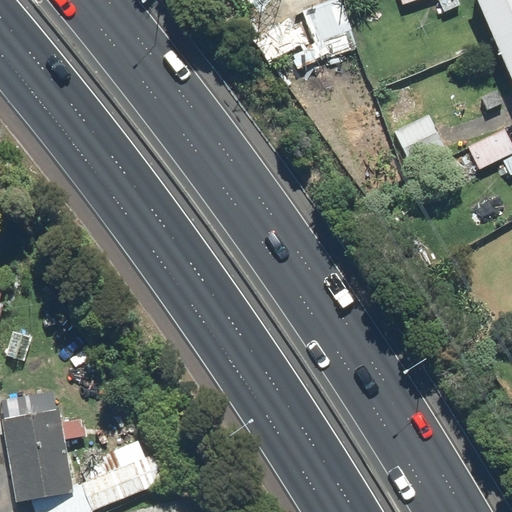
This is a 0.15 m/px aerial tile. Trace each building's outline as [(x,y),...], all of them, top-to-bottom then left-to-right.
[(265,64),(289,54),(297,75),(358,50),(337,0),(325,0),(299,11),(303,21),(255,41),(265,64)] [(394,0),(398,11),(424,0),(394,0)] [(511,0),(461,0),(503,95),(511,90),(511,0)] [(405,170),(444,152),(428,117),(389,135),(405,170)] [(472,175),(511,155),(499,129),(459,150),(472,175)] [(0,328),(12,292),(0,288),(0,328)] [(39,336),(20,329),(11,352),(30,359),(39,336)] [(34,398),(6,402),(20,499),(80,491),(68,407),(36,412),(34,398)] [(163,451),(86,479),(97,509),(174,480),(163,451)]
